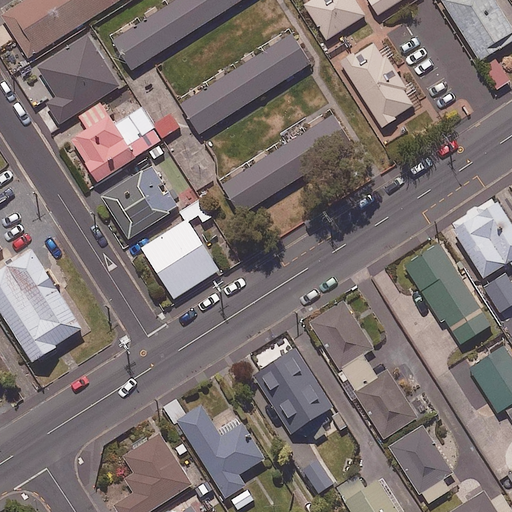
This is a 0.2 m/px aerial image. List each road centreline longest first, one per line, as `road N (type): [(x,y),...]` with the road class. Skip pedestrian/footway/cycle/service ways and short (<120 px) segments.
road 1 (tertiary): [(511,134),(163,360)]
road 2 (residential): [(0,102),(163,360)]
road 3 (tertiary): [(163,360),(30,444)]
